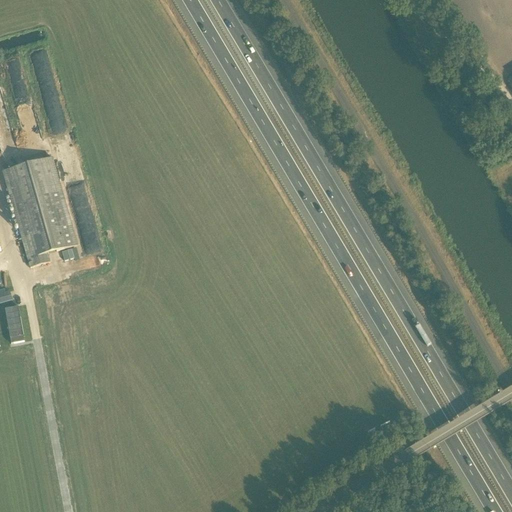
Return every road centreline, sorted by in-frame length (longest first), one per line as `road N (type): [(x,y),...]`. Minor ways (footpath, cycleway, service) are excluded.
road 1 (motorway): [(190,0),(494,511)]
road 2 (motorway): [(511,492),(219,0)]
road 3 (unclassified): [(511,395),(285,0)]
road 4 (unclassified): [(69,511),(29,280)]
road 5 (unclassified): [(319,511),(511,395)]
road 6 (track): [(409,0),(511,103)]
